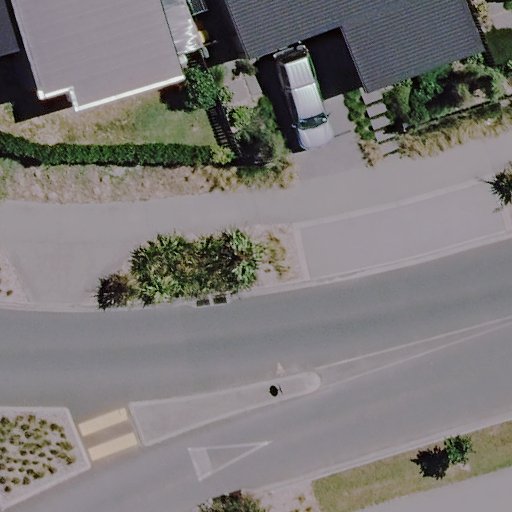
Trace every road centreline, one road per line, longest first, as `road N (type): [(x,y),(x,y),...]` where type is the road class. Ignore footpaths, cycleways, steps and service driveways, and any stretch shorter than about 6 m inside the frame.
road 1 (tertiary): [(0,356),(94,359),(298,331),(495,340)]
road 2 (tertiary): [(495,340),(331,427),(197,467),(95,511)]
